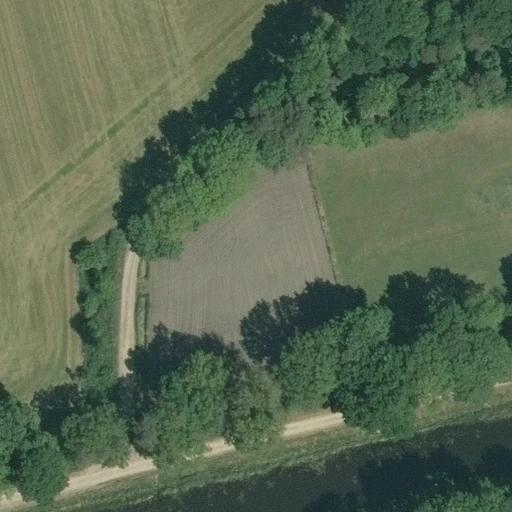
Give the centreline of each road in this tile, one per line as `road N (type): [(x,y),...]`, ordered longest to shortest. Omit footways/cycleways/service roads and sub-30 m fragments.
road 1 (track): [(127,464),(132,254),(143,221),(374,0)]
road 2 (track): [(511,371),(127,464)]
road 3 (track): [(127,464),(0,495)]
